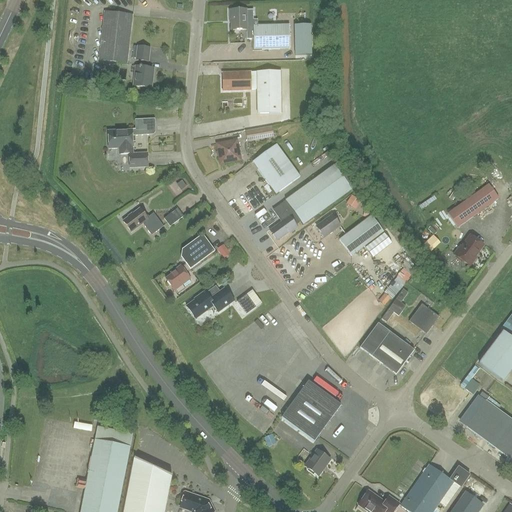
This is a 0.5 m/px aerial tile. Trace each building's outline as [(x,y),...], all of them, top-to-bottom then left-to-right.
[(290,49),(289,26),(258,26),(258,20),(254,20),(253,10),(247,11),(247,10),(229,10),(230,19),(231,19),(231,31),(247,30),(247,40),(254,40),(254,50),(290,49)] [(127,64),(133,16),(104,12),(99,61),(127,64)] [(311,56),(310,27),(294,27),(295,57),(311,56)] [(148,62),(150,49),(138,47),(137,61),(148,62)] [(133,87),(152,89),(154,69),(136,67),(133,87)] [(223,91),(251,91),(250,73),(223,74),(223,91)] [(251,91),(259,90),(259,114),(280,114),(279,73),(258,73),(250,73),(251,91)] [(130,169),(148,168),(147,154),(133,155),(132,137),(152,136),(155,131),(155,119),(135,120),(135,130),(108,132),(109,150),(119,149),(119,155),(129,155),(130,169)] [(247,142),(274,137),(272,127),(245,131),(247,142)] [(217,145),(221,165),(240,161),(237,141),(217,145)] [(277,145),(252,163),(276,195),(300,178),(277,145)] [(282,222),(269,231),(277,242),(289,233),(290,234),(297,229),(295,226),(300,222),(303,226),(351,190),(334,166),(273,210),(282,222)] [(187,187),(182,181),(177,185),(182,191),(187,187)] [(489,185),(448,215),(458,228),(499,199),(489,185)] [(270,203),(256,214),(259,219),(274,208),(270,203)] [(147,219),(140,209),(123,222),(131,233),(143,224),(152,236),(164,227),(154,214),(147,219)] [(164,219),(170,227),(183,217),(178,209),(164,219)] [(316,227),(324,238),(340,227),(332,216),(316,227)] [(351,257),(383,233),(371,217),(339,241),(351,257)] [(182,268),(181,266),(175,270),(176,272),(166,279),(175,291),(191,280),(186,273),(215,252),(203,235),(182,250),(181,258),(186,264),(182,268)] [(461,246),(454,255),(456,257),(457,259),(461,262),(463,262),(470,267),(476,258),(475,256),(483,245),(470,236),(462,248),(461,246)] [(227,258),(235,252),(227,243),(220,249),(227,258)] [(234,302),(225,289),(220,292),(210,299),(206,294),(205,292),(199,296),(200,297),(186,307),(196,320),(213,307),(218,313),(234,302)] [(405,289),(384,318),(393,324),(407,305),(404,303),(411,293),(405,289)] [(246,315),(256,308),(246,295),(237,302),(246,315)] [(421,305),(408,322),(426,335),(438,318),(421,305)] [(360,349),(368,355),(371,357),(396,375),(414,351),(378,324),(360,349)] [(504,382),(511,371),(511,338),(503,332),(479,364),(504,382)] [(471,379),(464,389),(473,396),(480,386),(471,379)] [(333,417),(341,407),(308,383),(300,393),(333,417)] [(314,442),(333,417),(300,393),(281,418),(314,442)] [(511,461),(511,420),(487,402),(490,399),(482,393),(460,423),(466,427),(466,428),(511,461)] [(76,487),(85,489),(80,511),(116,511),(130,447),(132,434),(97,428),(95,440),(87,481),(78,480),(76,487)] [(272,434),(267,439),(273,445),(278,441),(272,434)] [(318,477),(330,460),(317,451),(305,467),(309,470),(307,472),(313,476),(315,474),(318,477)] [(164,511),(172,476),(134,459),(123,511),(164,511)] [(446,508),(460,487),(429,466),(400,507),(407,511),(433,511),(439,504),(446,508)] [(394,511),(400,504),(389,497),(385,503),(368,491),(358,506),(366,511),(394,511)] [(476,511),(482,505),(465,492),(451,511),(476,511)] [(197,498),(194,497),(188,495),(188,494),(185,493),(184,494),(183,497),(180,508),(191,511),(213,511),(212,510),(209,504),(209,503),(208,501),(198,498),(197,498)]
